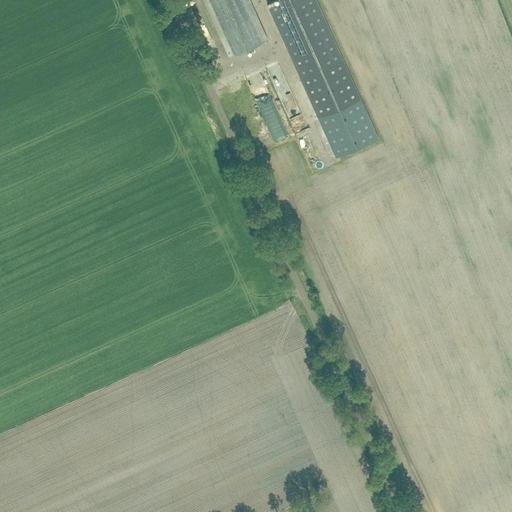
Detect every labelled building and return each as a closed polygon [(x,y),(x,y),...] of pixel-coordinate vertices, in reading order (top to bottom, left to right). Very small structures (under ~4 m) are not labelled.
[(187,14),(193,12),(202,39),(206,38),(193,0),(185,0),(183,1),(187,14)] [(202,0),(228,56),(266,38),(249,0),(202,0)] [(316,0),(278,0),(268,5),(316,113),(335,156),(352,149),(378,137),(359,94),(316,0)] [(254,73),(247,75),(252,97),(259,95),(254,73)] [(286,83),(277,85),(284,110),(293,107),(286,83)] [(250,136),(251,145),(261,143),(259,134),(250,136)] [(276,146),(266,151),(271,161),(281,156),(276,146)]
